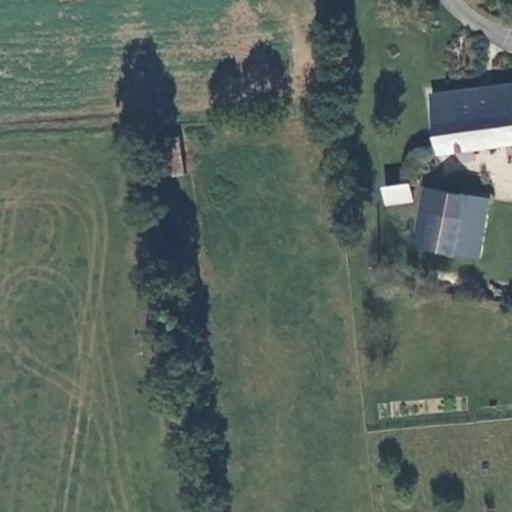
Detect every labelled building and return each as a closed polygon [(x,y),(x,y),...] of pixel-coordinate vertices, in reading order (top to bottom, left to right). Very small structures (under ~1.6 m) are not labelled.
[(511,144),(511,87),(433,98),(441,154),(511,144)] [(157,176),(182,174),(180,136),(155,137),(157,176)] [(410,183),(386,187),(390,205),(414,200),(410,183)] [(426,186),(416,247),(463,254),(473,194),(426,186)] [(493,197),(473,194),(463,254),(484,258),(493,197)]
